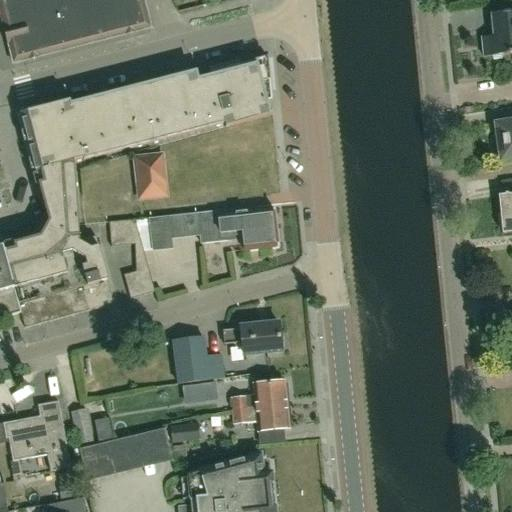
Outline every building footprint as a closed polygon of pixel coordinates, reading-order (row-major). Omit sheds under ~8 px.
[(0,0),(0,10),(14,63),(151,27),(143,0),(0,0)] [(511,11),(491,14),(493,36),(481,38),(481,39),(482,39),(484,56),(483,56),(483,57),(511,53),(511,11)] [(131,148),(177,135),(225,122),(226,126),(273,113),(273,112),(272,99),(268,56),(210,72),(212,77),(198,81),(196,73),(163,82),(117,94),(72,106),(70,101),(69,101),(22,114),(38,173),(74,163),(74,161),(83,159),(83,160),(85,160),(131,148)] [(511,121),(494,125),(496,139),(490,140),(493,159),(499,158),(499,160),(511,158),(511,121)] [(135,159),(138,185),(140,199),(166,196),(161,156),(135,159)] [(21,314),(25,329),(108,306),(101,283),(108,281),(97,237),(79,239),(74,163),(38,173),(51,220),(43,223),(38,230),(40,238),(3,248),(21,314)] [(511,194),(498,196),(502,234),(511,232),(511,194)] [(202,244),(235,241),(235,236),(244,235),(246,252),(279,248),(274,209),(219,215),(219,212),(150,219),(153,251),(173,249),(172,239),(201,236),(202,244)] [(135,220),(121,221),(123,246),(135,245),(142,245),(135,220)] [(111,247),(123,246),(121,221),(109,223),(111,247)] [(0,319),(21,314),(3,248),(2,242),(0,242),(0,319)] [(135,245),(136,272),(149,269),(142,245),(135,245)] [(149,269),(136,272),(142,297),(155,293),(149,269)] [(131,300),(142,297),(136,272),(124,275),(131,300)] [(240,327),(240,330),(223,332),(225,345),(242,344),(243,355),(281,352),(281,349),(284,349),(283,339),(280,340),(278,323),(240,327)] [(179,385),(225,378),(222,356),(207,358),(204,338),(173,342),(179,385)] [(232,397),(233,410),(287,405),(286,397),(288,396),(287,385),(285,385),(285,382),(253,385),(254,395),(232,397)] [(211,399),(229,398),(228,383),(211,384),(211,399)] [(50,473),(71,469),(58,402),(38,406),(40,417),(2,424),(5,440),(8,440),(12,463),(47,456),(50,473)] [(287,405),(233,410),(234,423),(257,421),(258,432),(290,429),(289,427),(291,427),(290,417),(288,417),(287,405)] [(77,445),(93,442),(87,410),(71,413),(77,445)] [(170,427),(172,445),(200,441),(198,424),(170,427)] [(153,445),(167,442),(164,430),(150,433),(153,445)] [(139,449),(153,445),(150,433),(136,436),(139,449)] [(121,440),(124,452),(139,449),(136,436),(121,440)] [(110,456),(124,452),(121,440),(107,443),(110,456)] [(93,447),(96,459),(110,456),(107,443),(93,447)] [(79,450),(81,462),(82,463),(96,459),(93,447),(79,450)] [(268,459),(262,459),(261,455),(186,476),(190,509),(181,509),(181,511),(275,511),(272,473),(269,474),(268,459)] [(75,483),(58,487),(61,501),(78,498),(75,483)] [(85,511),(83,501),(43,507),(44,511),(85,511)]
